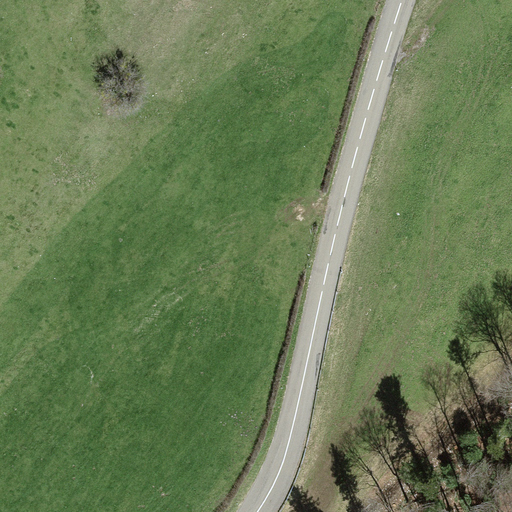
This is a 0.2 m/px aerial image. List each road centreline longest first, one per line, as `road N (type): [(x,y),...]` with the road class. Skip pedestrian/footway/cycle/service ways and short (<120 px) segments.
road 1 (trunk): [(38,0),(358,511)]
road 2 (secondary): [(256,511),(295,420),(340,205),(401,0)]
